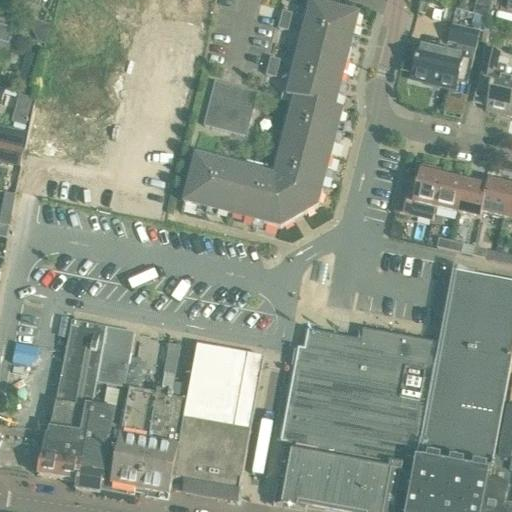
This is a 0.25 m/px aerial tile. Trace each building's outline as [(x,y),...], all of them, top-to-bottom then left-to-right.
[(297,101),(287,140),(279,174),(272,177),(197,158),(185,206),(282,231),(319,210),(345,112),(337,110),(360,17),(312,5),(288,99),(297,101)] [(278,32),(287,34),(288,34),(293,16),(283,13),(278,32)] [(33,21),(31,29),(39,44),(46,46),(52,27),(33,21)] [(0,42),(22,49),(23,46),(11,42),(14,30),(0,25),(0,42)] [(481,35),(474,33),(453,28),(449,45),(463,48),(460,58),(421,49),(413,81),(457,92),(459,85),(469,87),(481,35)] [(0,57),(6,59),(6,58),(7,58),(7,57),(10,58),(12,52),(23,56),(25,51),(22,50),(22,49),(0,42),(0,57)] [(486,114),(510,119),(511,111),(511,79),(505,78),(508,67),(498,65),(501,54),(485,50),(483,60),(484,61),(482,71),(483,72),(480,87),(491,90),(486,114)] [(39,59),(27,55),(22,73),(34,77),(39,59)] [(280,63),(271,60),(267,78),(276,80),(280,63)] [(259,95),(216,84),(205,128),(248,139),(259,95)] [(27,127),(34,101),(20,97),(12,123),(27,127)] [(0,128),(0,144),(24,150),(27,135),(0,128)] [(0,162),(22,167),(26,150),(24,150),(0,144),(0,162)] [(397,215),(410,218),(433,224),(436,211),(435,211),(443,179),(434,177),(436,171),(421,168),(417,185),(405,182),(397,215)] [(466,184),(443,179),(435,211),(436,211),(458,216),(466,184)] [(481,222),(483,216),(488,189),(466,184),(458,216),(481,222)] [(483,216),(504,220),(511,189),(489,184),(488,189),(483,216)] [(0,237),(7,240),(10,228),(0,225),(0,237)] [(404,229),(394,227),(391,239),(401,242),(404,229)] [(438,250),(450,253),(452,244),(440,242),(438,250)] [(450,253),(463,256),(465,247),(452,244),(450,253)] [(475,250),(473,258),(486,262),(488,253),(475,250)] [(413,493),(409,511),(485,511),(489,494),(488,494),(511,365),(511,284),(454,273),(440,346),(438,355),(413,493)] [(107,330),(74,324),(63,382),(60,381),(42,477),(80,483),(92,409),(94,409),(99,385),(97,385),(107,330)] [(109,330),(107,330),(97,385),(99,385),(125,390),(135,335),(109,330)] [(286,452),(276,507),(304,511),(307,511),(308,509),(323,511),(395,511),(400,491),(413,493),(440,346),(387,336),(385,346),(310,332),(303,372),(299,371),(298,374),(295,374),(282,444),(290,445),(289,453),(286,452)] [(165,375),(162,392),(158,391),(157,396),(171,399),(175,378),(176,378),(182,348),(170,346),(164,375),(165,375)] [(253,431),(262,383),(266,361),(199,348),(189,403),(185,420),(253,431)] [(172,480),(185,420),(189,403),(171,399),(157,396),(130,391),(124,430),(114,487),(168,497),(172,480)] [(511,408),(509,408),(499,461),(511,463),(511,408)] [(79,492),(113,497),(114,487),(124,430),(113,428),(115,413),(94,409),(92,409),(80,483),(79,492)] [(185,420),(173,480),(186,482),(185,492),(241,501),(253,431),(185,420)] [(511,511),(511,498),(489,494),(485,511),(511,511)]
